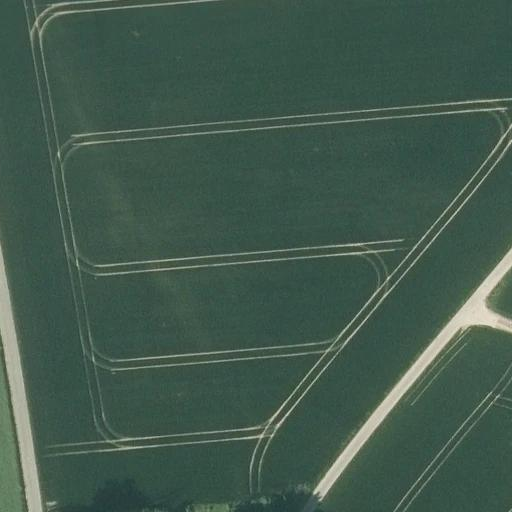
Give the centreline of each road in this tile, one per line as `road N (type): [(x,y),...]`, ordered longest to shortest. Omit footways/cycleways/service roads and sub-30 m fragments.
road 1 (track): [(309,511),(357,440),(511,259)]
road 2 (track): [(0,292),(34,511)]
